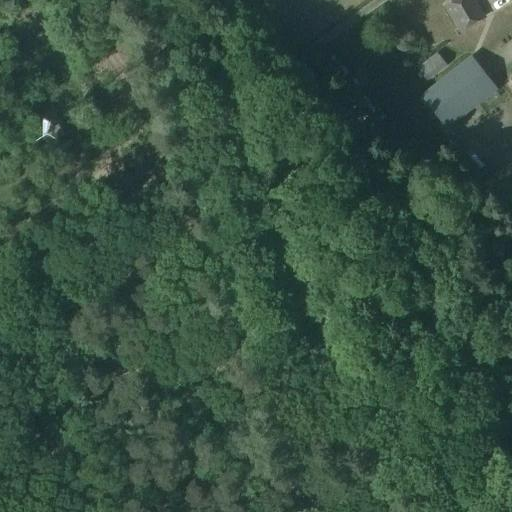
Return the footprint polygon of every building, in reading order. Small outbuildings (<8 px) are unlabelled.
[(469,0),(457,0),(444,8),(458,32),(480,19),(469,0)] [(454,43),(433,59),(442,71),(463,55),(454,43)] [(343,57),(333,65),(382,130),(392,122),(343,57)] [(472,58),(425,97),(451,128),(498,90),(472,58)] [(422,92),(440,82),(433,69),(415,79),(422,92)]
